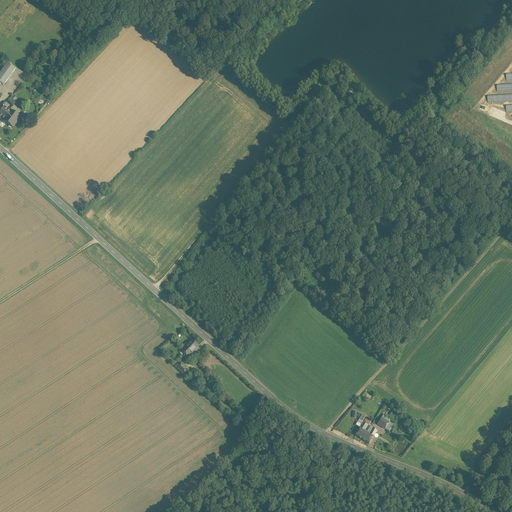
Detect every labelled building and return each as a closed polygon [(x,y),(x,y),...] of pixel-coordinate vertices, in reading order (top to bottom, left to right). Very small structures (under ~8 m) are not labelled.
[(7,63),(0,72),(0,82),(4,85),(15,69),(7,63)] [(348,92),(354,97),(357,92),(350,88),(348,92)] [(4,107),(0,112),(0,117),(9,124),(15,115),(4,107)] [(193,341),(183,351),(189,356),(199,346),(193,341)] [(189,370),(182,364),(177,369),(183,374),(189,370)] [(398,416),(392,412),(389,417),(395,420),(398,416)] [(389,423),(382,418),(377,425),(385,429),(389,423)] [(364,423),(360,428),(355,436),(362,440),(367,432),(365,430),(368,425),(364,423)] [(370,434),(367,432),(362,440),(369,444),(377,431),(373,429),(370,434)]
